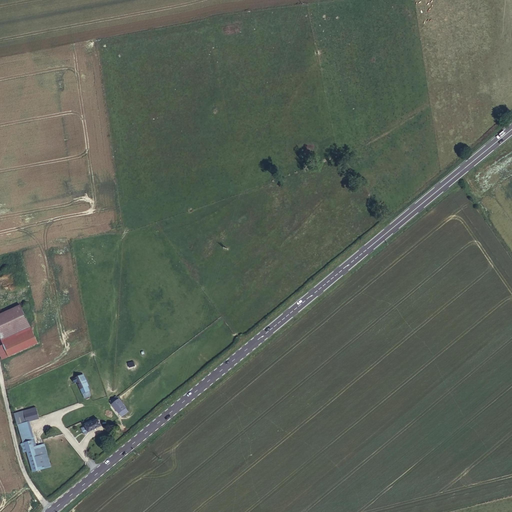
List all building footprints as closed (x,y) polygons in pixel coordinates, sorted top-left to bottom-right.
[(0,314),(0,335),(28,322),(20,305),(0,314)] [(0,336),(4,345),(32,332),(28,322),(0,335),(0,336)] [(38,343),(32,332),(4,345),(9,356),(38,343)] [(9,356),(4,345),(0,346),(0,354),(2,359),(9,356)] [(77,382),(83,394),(89,391),(82,375),(73,379),(75,383),(77,382)] [(126,408),(119,399),(116,396),(110,401),(113,404),(112,404),(119,413),(120,413),(122,416),(128,411),(126,408)] [(24,411),(27,421),(38,417),(36,407),(24,411)] [(15,413),(18,423),(27,421),(24,411),(15,413)] [(102,426),(99,420),(96,421),(95,418),(91,420),(93,423),(86,426),(81,428),(84,435),(89,432),(102,426)] [(18,423),(24,443),(25,443),(26,450),(34,447),(27,421),(18,423)] [(34,447),(26,450),(27,451),(33,471),(50,466),(44,444),(34,447)]
